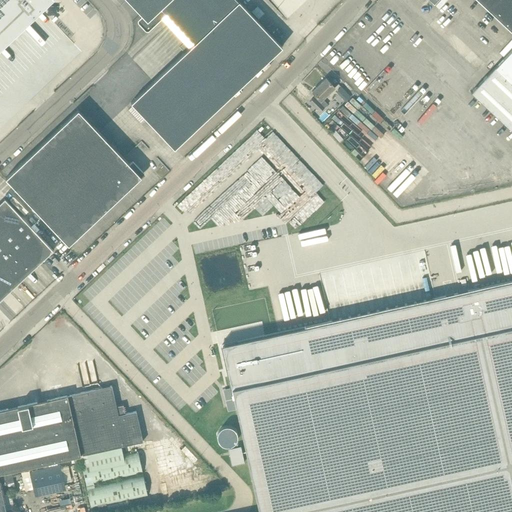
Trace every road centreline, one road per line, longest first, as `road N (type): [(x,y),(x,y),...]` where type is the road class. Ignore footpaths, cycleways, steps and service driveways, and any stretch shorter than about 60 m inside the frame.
road 1 (unclassified): [(0,348),(358,0)]
road 2 (unclassified): [(0,149),(104,48),(113,18),(99,0)]
